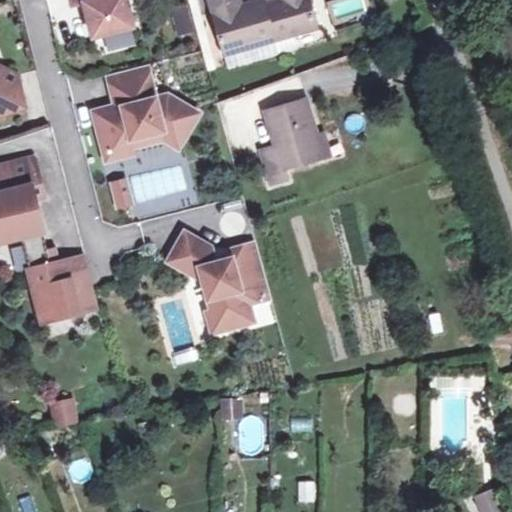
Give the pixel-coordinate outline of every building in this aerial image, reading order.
[(69,0),(79,39),(132,26),(125,0),(69,0)] [(212,0),(209,1),(225,57),(278,41),(317,29),(308,0),(278,0),(279,3),(264,8),(262,1),(239,8),(236,0),(212,0)] [(191,6),(193,17),(201,14),(198,3),(191,6)] [(187,7),(172,11),(179,37),(194,33),(187,7)] [(282,55),(278,41),(225,57),(229,70),(282,55)] [(174,73),(201,69),(199,57),(172,61),(174,73)] [(0,115),(26,107),(18,74),(0,65),(0,115)] [(149,67),(114,77),(121,103),(116,104),(117,111),(95,116),(104,149),(165,132),(182,143),(199,114),(169,96),(158,100),(149,67)] [(109,78),(116,104),(121,103),(114,77),(109,78)] [(294,166),(308,162),(323,157),(316,135),(306,101),(265,114),(275,147),(262,151),(273,184),(286,180),(282,170),(294,166)] [(165,132),(104,149),(108,163),(135,156),(133,149),(164,141),(178,149),(182,143),(165,132)] [(325,133),(316,135),(323,157),(332,155),(325,133)] [(34,158),(3,167),(10,192),(0,194),(0,235),(20,231),(21,238),(23,245),(46,239),(35,199),(45,197),(41,184),(34,158)] [(310,169),(308,162),(294,166),(297,173),(310,169)] [(3,167),(0,167),(0,194),(10,192),(3,167)] [(126,182),(114,186),(120,209),(132,206),(126,182)] [(0,235),(0,242),(21,238),(20,231),(0,235)] [(185,233),(168,262),(203,282),(212,312),(223,319),(227,329),(254,320),(249,305),(245,306),(242,291),(267,284),(256,243),(230,250),(232,258),(215,263),(211,248),(185,233)] [(46,239),(23,245),(30,270),(52,265),(49,251),(46,239)] [(57,248),(49,251),(52,265),(61,263),(57,248)] [(85,258),(66,261),(73,291),(92,286),(85,258)] [(30,270),(29,271),(40,315),(58,310),(60,317),(98,308),(92,286),(73,291),(66,261),(61,263),(52,265),(30,270)] [(267,284),(242,291),(245,306),(249,305),(271,301),(267,284)] [(40,315),(43,321),(60,317),(58,310),(40,315)] [(212,312),(205,314),(211,335),(227,329),(223,319),(212,312)] [(71,395),(46,401),(52,427),(77,421),(71,395)] [(218,399),(219,418),(239,417),(238,398),(218,399)] [(81,445),(74,425),(46,431),(50,444),(46,446),(52,457),(66,453),(64,450),(81,445)] [(297,479),(297,500),(315,500),(315,479),(297,479)] [(482,499),(486,511),(504,511),(497,493),(482,499)]
